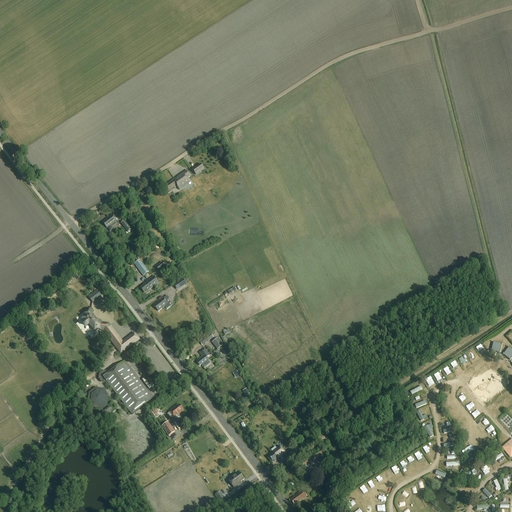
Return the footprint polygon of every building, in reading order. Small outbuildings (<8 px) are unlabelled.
[(192,170),(196,176),(204,170),(200,164),(192,170)] [(169,192),(179,186),(174,179),(170,182),(169,181),(165,184),(167,186),(165,187),(169,192)] [(117,221),(112,215),(102,223),(107,229),(117,221)] [(124,220),(120,223),(127,233),(131,230),(124,220)] [(140,260),(134,264),(143,277),(149,272),(140,260)] [(162,262),(155,267),(159,272),(165,267),(162,262)] [(76,271),(68,278),(70,280),(75,276),(78,280),(81,277),(76,271)] [(154,277),(150,280),(143,285),(144,286),(141,289),(145,294),(155,286),(159,283),(154,277)] [(174,285),(177,290),(186,285),(183,279),(174,285)] [(93,303),(102,296),(97,290),(88,297),(93,303)] [(163,298),(154,306),(158,312),(165,307),(167,310),(170,307),(168,305),(166,301),(169,299),(167,296),(164,299),(163,298)] [(83,322),(82,324),(84,327),(87,327),(89,326),(94,332),(96,330),(101,331),(102,330),(121,355),(140,340),(134,332),(122,341),(110,324),(109,323),(102,322),(100,320),(97,320),(94,315),(92,313),(94,312),(91,309),(91,308),(89,310),(84,314),(85,316),(83,318),(85,320),(83,322)] [(212,343),(217,350),(223,346),(217,339),(212,343)] [(202,366),(203,365),(205,368),(211,363),(209,361),(207,358),(210,356),(204,349),(199,353),(202,357),(197,360),(198,362),(197,363),(200,366),(201,365),(202,366)] [(125,361),(103,377),(132,415),(154,399),(125,361)] [(89,393),(87,402),(89,403),(93,408),(100,409),(107,404),(109,396),(104,389),(95,388),(89,393)] [(182,411),(184,410),(180,405),(178,407),(178,406),(169,412),(174,419),(183,412),(182,411)] [(421,422),(425,420),(420,411),(417,412),(421,422)] [(168,422),(161,427),(169,437),(175,432),(168,422)] [(430,437),(434,436),(431,429),(434,427),(432,423),(425,426),(430,437)] [(511,439),(502,448),(511,458),(511,457),(511,439)] [(274,462),(286,454),(279,445),(276,448),(275,447),(271,451),(272,452),(269,455),(269,457),(272,462),(274,461),(274,462)] [(423,448),(428,454),(432,451),(427,445),(423,448)] [(288,454),(291,459),(298,454),(294,449),(288,454)] [(244,479),(238,472),(228,480),(234,488),(241,483),(240,482),(244,479)] [(483,499),(485,501),(492,495),(486,488),(483,490),(487,495),(483,499)] [(296,504),(308,496),(303,489),(291,498),(292,499),(290,500),(293,504),(295,504),(296,504)] [(215,495),(219,502),(225,499),(220,492),(215,495)]
